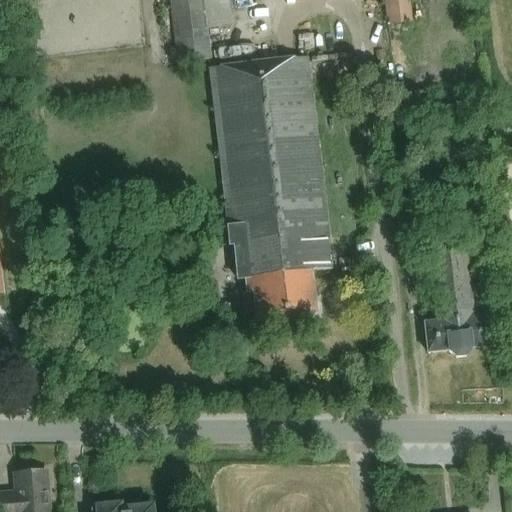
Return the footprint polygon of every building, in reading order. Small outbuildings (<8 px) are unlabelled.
[(229,0),(181,0),(173,1),(181,65),(212,61),(208,31),(206,14),(231,11),(229,0)] [(409,0),(384,0),(388,27),(413,24),(409,0)] [(308,269),(331,266),(306,57),(211,69),(232,245),(234,245),(238,278),(246,277),(247,291),(242,292),(244,312),(255,310),(256,320),(313,313),(310,282),(308,269)] [(465,105),(434,107),(435,119),(466,116),(465,105)] [(468,246),(431,250),(428,250),(436,323),(424,325),(428,355),(448,352),(448,354),(456,360),(465,359),(471,351),(471,350),(491,348),(488,318),(476,319),(468,246)] [(49,511),(45,472),(13,475),(15,492),(0,493),(0,511),(49,511)]
